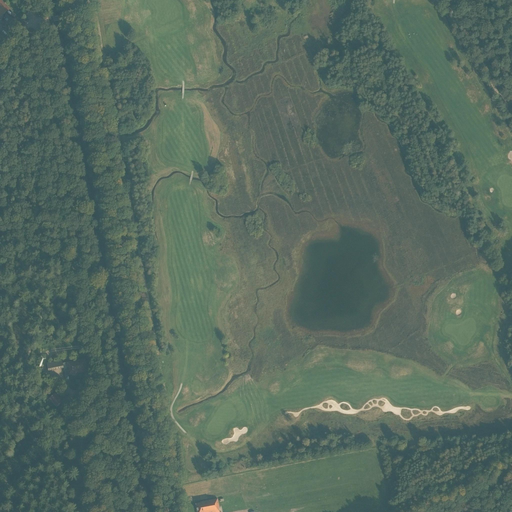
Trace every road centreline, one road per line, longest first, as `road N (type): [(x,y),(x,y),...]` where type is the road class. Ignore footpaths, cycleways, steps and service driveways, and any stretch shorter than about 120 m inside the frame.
road 1 (tertiary): [(169,511),(76,15)]
road 2 (unclassified): [(93,395),(102,378),(35,22)]
road 3 (track): [(100,387),(125,511)]
road 4 (track): [(511,109),(491,83),(479,36),(457,0)]
